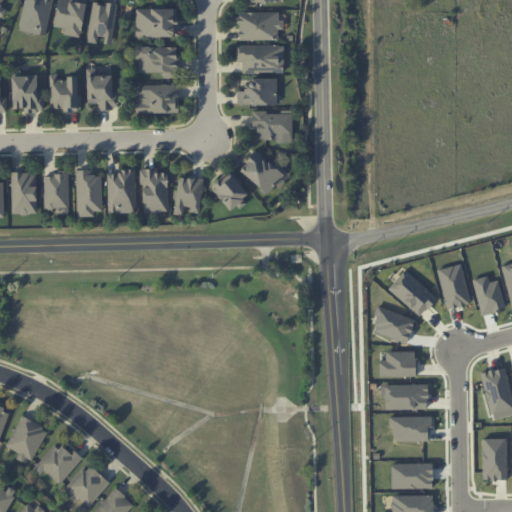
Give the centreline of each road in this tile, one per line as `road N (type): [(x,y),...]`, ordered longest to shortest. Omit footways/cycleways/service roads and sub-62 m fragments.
road 1 (tertiary): [(328,238),(0,245)]
road 2 (tertiary): [(342,511),(328,238)]
road 3 (tertiary): [(320,0),(328,238)]
road 4 (residential): [(0,376),(64,408),(179,511)]
road 5 (residential): [(463,511),(461,349),(511,335)]
road 6 (residential): [(207,136),(0,140)]
road 7 (residential): [(328,238),(401,230),(511,202)]
road 8 (residential): [(207,0),(207,136)]
